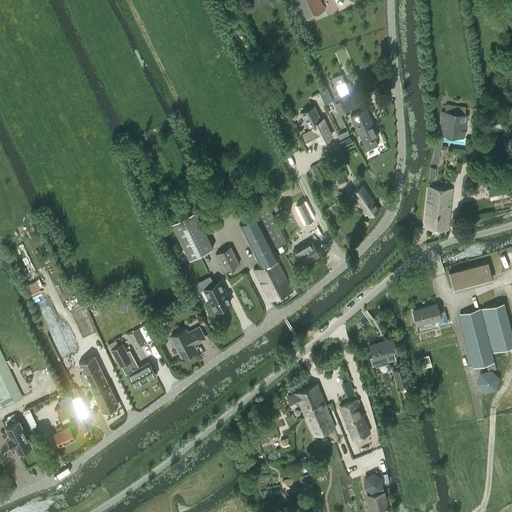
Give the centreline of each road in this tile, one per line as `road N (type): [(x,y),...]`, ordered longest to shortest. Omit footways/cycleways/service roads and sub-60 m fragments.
road 1 (unclassified): [(0,502),(97,449),(315,289),(384,223),(401,154),(390,0)]
road 2 (residential): [(511,225),(446,242),(408,263),(95,511)]
road 3 (track): [(511,373),(492,407),(488,482),(475,511)]
